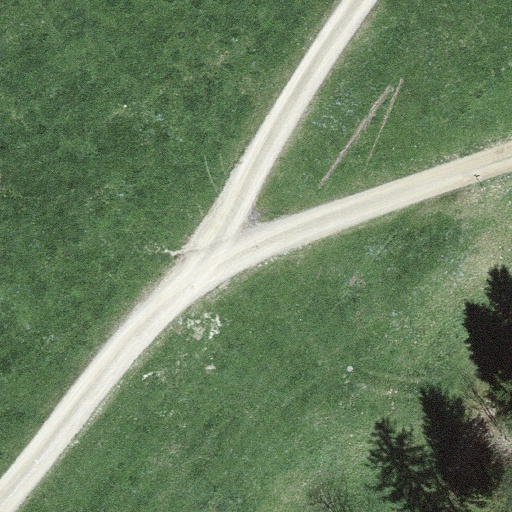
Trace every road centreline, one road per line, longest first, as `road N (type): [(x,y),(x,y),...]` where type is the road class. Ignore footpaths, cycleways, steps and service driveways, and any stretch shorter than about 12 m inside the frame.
road 1 (track): [(511,157),(274,234),(179,278),(0,498)]
road 2 (track): [(179,278),(368,0)]
